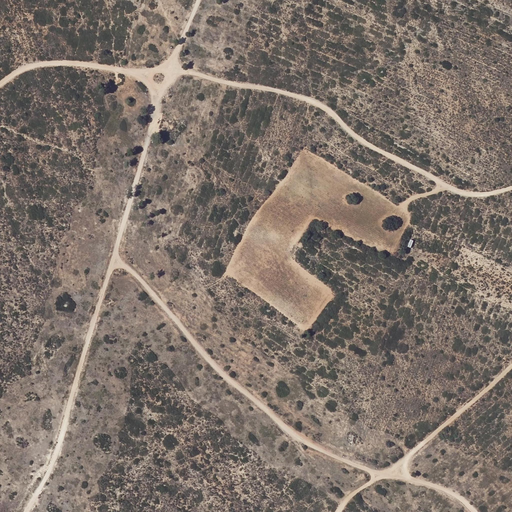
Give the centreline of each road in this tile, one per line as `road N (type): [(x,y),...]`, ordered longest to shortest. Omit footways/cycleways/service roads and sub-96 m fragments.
road 1 (track): [(475,511),(433,476),(317,451),(286,430),(114,255)]
road 2 (track): [(511,185),(484,193),(455,188),(359,138),(318,102),(166,71)]
road 3 (track): [(166,71),(71,429)]
road 4 (track): [(339,511),(511,362)]
road 5 (track): [(0,84),(39,63),(166,71)]
